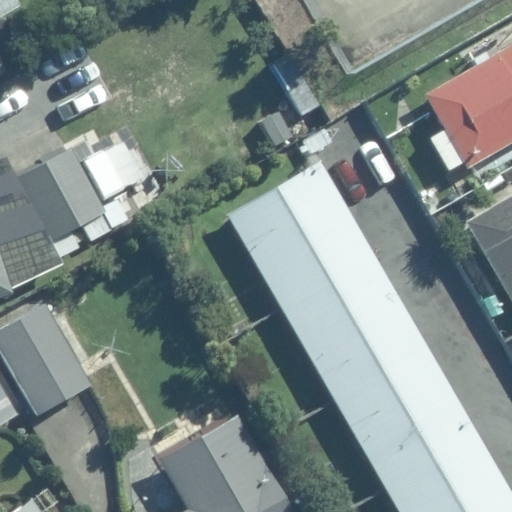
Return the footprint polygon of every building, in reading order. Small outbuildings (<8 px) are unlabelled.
[(0,0),(0,11),(10,6),(6,0),(0,0)] [(511,42),(416,97),(437,133),(423,141),(441,173),(455,166),(458,171),(511,139),(511,42)] [(12,181),(14,185),(56,261),(76,250),(64,229),(77,222),(87,242),(109,230),(65,151),(12,181)] [(273,313),(367,257),(313,164),(218,217),(273,313)] [(511,321),(511,194),(457,225),(511,321)] [(326,405),(421,352),(367,257),(273,313),(326,405)] [(87,383),(81,373),(40,306),(0,330),(0,361),(33,416),(87,383)] [(374,489),(469,435),(421,352),(326,405),(374,489)] [(0,421),(12,414),(0,394),(0,421)] [(285,511),(227,413),(152,458),(181,507),(173,511),(285,511)] [(374,489),(386,511),(511,511),(511,509),(469,435),(374,489)] [(33,511),(23,498),(5,511),(33,511)]
